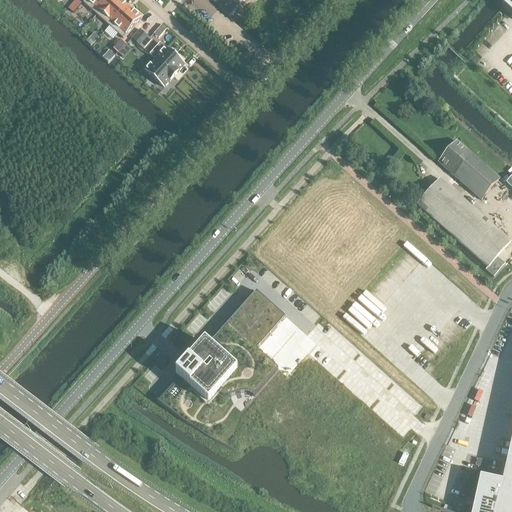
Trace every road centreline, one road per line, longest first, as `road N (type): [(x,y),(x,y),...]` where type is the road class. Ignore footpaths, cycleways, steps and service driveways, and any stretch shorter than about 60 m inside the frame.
road 1 (tertiary): [(0,479),(435,0)]
road 2 (track): [(7,511),(368,111),(348,91)]
road 3 (unclassified): [(0,370),(250,91)]
road 4 (unclassified): [(511,293),(415,493),(415,511)]
road 5 (primary): [(175,511),(0,385)]
road 6 (track): [(368,111),(511,234)]
road 7 (primary): [(0,423),(120,511)]
road 8 (residential): [(146,0),(250,91)]
road 9 (unclassified): [(250,91),(332,0)]
